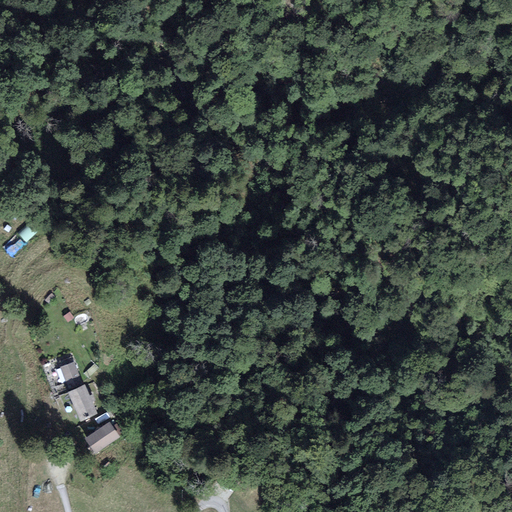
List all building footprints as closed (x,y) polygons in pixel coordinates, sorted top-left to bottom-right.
[(28,243),(40,232),(33,224),(21,235),(28,243)] [(12,256),(29,246),(23,238),(7,249),(12,256)] [(73,317),(69,311),(62,315),(67,322),(73,317)] [(74,362),(60,367),(65,381),(80,376),(74,362)] [(84,385),(67,392),(80,422),(98,414),(84,385)] [(84,439),(95,454),(119,437),(109,422),(84,439)]
